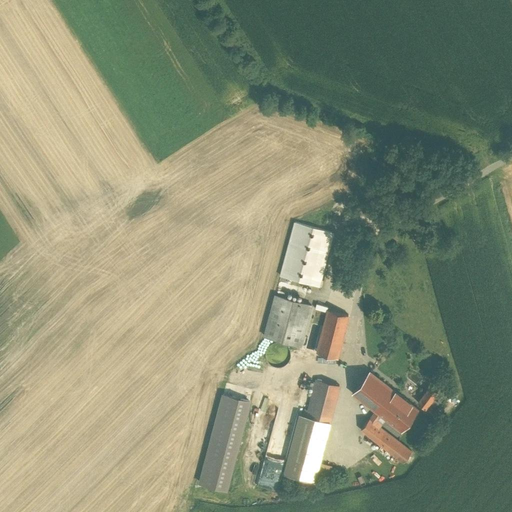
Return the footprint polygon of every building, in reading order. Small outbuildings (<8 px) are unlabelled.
[(332,234),(293,223),(279,276),(318,287),(332,234)] [(309,305),(272,296),(261,337),(298,347),(309,305)] [(319,327),(310,324),(303,350),(335,359),(347,317),(324,310),(319,327)] [(276,345),(274,345),(270,347),(267,350),(266,354),(266,358),(267,362),(268,364),(271,367),(275,368),(279,368),(283,367),(286,365),(288,361),(289,357),(289,353),(287,350),(284,347),(280,345),(276,345)] [(409,407),(369,375),(353,395),(376,414),(361,432),(401,464),(411,452),(384,430),(387,427),(398,436),(434,392),(426,386),(409,407)] [(311,483),(337,387),(314,381),(304,418),(295,415),(279,474),(311,483)] [(202,482),(234,489),(257,398),(225,390),(202,482)]
